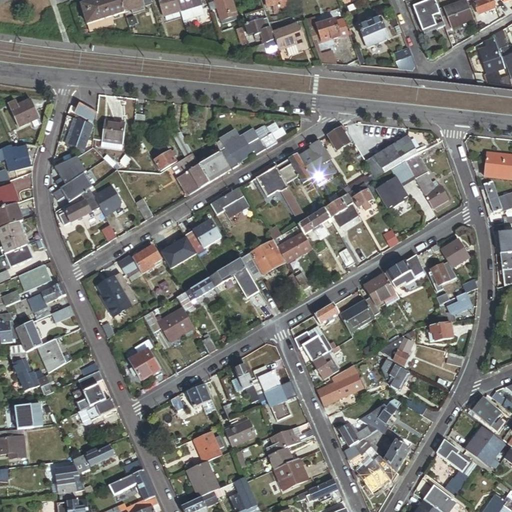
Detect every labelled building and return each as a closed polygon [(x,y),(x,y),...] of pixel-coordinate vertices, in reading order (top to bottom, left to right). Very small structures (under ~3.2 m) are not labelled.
[(123,13),(119,0),(96,0),(80,5),(80,6),(83,14),(86,24),(87,24),(108,18),(123,13)] [(130,11),(142,7),(139,0),(119,0),(123,13),(130,11)] [(156,0),(162,17),(178,12),(174,0),(156,0)] [(197,0),(174,0),(178,12),(200,6),(197,0)] [(219,22),(220,24),(225,23),(225,20),(234,17),(228,0),(212,0),(219,22)] [(288,0),(264,0),(266,7),(273,6),(274,14),(290,12),(289,5),(288,0)] [(497,9),(493,0),(488,0),(484,2),(476,5),(480,16),(497,9)] [(511,11),(511,0),(509,0),(510,1),(499,8),(505,16),(511,11)] [(440,12),(437,3),(416,11),(424,33),(437,28),(438,30),(445,28),(442,18),(443,18),(440,12)] [(474,22),(467,3),(463,4),(445,10),(447,17),(452,29),(474,22)] [(144,12),(142,7),(130,11),(132,16),(144,12)] [(244,17),(248,27),(265,21),(261,10),(244,17)] [(316,28),(315,26),(311,15),(303,17),(308,31),(316,28)] [(446,27),(448,31),(452,29),(447,17),(443,18),(446,27)] [(87,24),(89,31),(110,25),(108,18),(87,24)] [(333,20),(315,26),(316,28),(308,31),(313,45),(347,33),(342,19),(334,22),(333,20)] [(267,20),(265,21),(248,27),(245,28),(248,37),(255,34),(256,37),(262,34),(265,42),(271,40),(268,30),(269,29),(270,29),(267,20)] [(358,29),(362,39),(383,31),(379,21),(358,29)] [(271,33),(277,50),(301,42),(295,24),(271,33)] [(437,28),(424,33),(425,36),(438,30),(437,28)] [(271,40),(265,42),(266,44),(273,42),(269,29),(268,30),(271,40)] [(507,46),(502,30),(494,35),(499,48),(507,46)] [(244,45),(239,31),(234,33),(238,47),(244,45)] [(383,31),(362,39),(366,50),(388,41),(383,31)] [(505,67),(494,39),(484,42),(486,48),(481,50),(482,51),(479,52),(487,74),(496,71),(505,67)] [(378,68),(378,63),(363,62),(358,49),(354,50),(360,67),(378,68)] [(409,57),(410,57),(406,49),(394,54),(397,62),(409,57)] [(413,66),(409,57),(397,62),(394,54),(391,55),(397,69),(411,70),(413,66)] [(511,85),(507,75),(499,78),(496,71),(487,74),(484,75),(487,82),(511,85)] [(18,107),(12,110),(20,128),(33,122),(40,119),(32,101),(18,107)] [(98,114),(80,105),(77,111),(75,114),(75,115),(76,115),(78,116),(86,120),(96,125),(98,114)] [(137,114),(135,128),(145,129),(146,115),(137,114)] [(40,119),(33,122),(35,128),(43,125),(40,119)] [(86,151),(94,128),(84,124),(79,122),(70,146),(75,148),(84,151),(86,151)] [(103,141),(124,144),(127,125),(106,122),(103,141)] [(353,143),(344,128),(342,130),(351,145),(353,143)] [(351,145),(342,130),(329,137),(338,152),(351,145)] [(182,131),(173,135),(183,156),(192,152),(182,131)] [(258,141),(253,133),(242,140),(247,147),(258,141)] [(265,152),(279,144),(274,135),(259,143),(265,152)] [(225,149),(234,144),(229,137),(217,144),(222,151),(225,149)] [(407,137),(392,146),(403,146),(411,147),(413,147),(407,137)] [(247,147),(242,140),(242,139),(237,143),(234,144),(225,149),(229,155),(231,154),(234,159),(235,159),(249,151),(247,147)] [(124,144),(103,141),(102,147),(123,151),(124,144)] [(256,157),(265,152),(259,143),(258,141),(247,147),(249,151),(235,159),(238,164),(255,154),(256,157)] [(331,162),(320,143),(311,148),(312,151),(322,167),(324,166),(331,162)] [(392,146),(364,163),(372,176),(400,160),(397,155),(392,146)] [(403,146),(392,146),(397,155),(401,153),(405,150),(403,146)] [(6,158),(9,173),(31,168),(27,147),(17,150),(17,148),(12,150),(12,147),(4,150),(6,158)] [(401,153),(403,157),(406,156),(415,153),(411,147),(405,150),(401,153)] [(222,154),(221,152),(219,149),(198,162),(198,163),(201,167),(222,154)] [(325,169),(324,166),(322,167),(312,151),(300,158),(309,173),(308,173),(311,177),(325,169)] [(173,155),(171,152),(155,161),(161,172),(177,162),(174,157),(176,156),(175,154),(173,155)] [(194,155),(192,152),(183,156),(185,160),(194,155)] [(404,163),(406,162),(403,157),(401,153),(397,155),(400,160),(403,164),(404,163)] [(224,157),(222,154),(201,167),(211,184),(233,172),(224,157)] [(185,160),(178,164),(185,176),(179,180),(189,197),(202,190),(192,172),(189,168),(198,163),(198,162),(194,155),(185,160)] [(233,172),(240,167),(238,164),(235,159),(234,159),(232,160),(229,155),(224,157),(233,172)] [(426,171),(417,155),(416,156),(408,160),(406,162),(404,163),(413,179),(423,173),(426,171)] [(511,158),(486,155),(483,177),(511,180),(511,158)] [(106,156),(103,160),(115,170),(118,167),(106,156)] [(308,173),(298,156),(290,161),(294,168),(295,170),(300,178),(308,173)] [(89,174),(79,158),(57,169),(63,179),(58,183),(62,190),(86,176),(89,174)] [(391,170),(403,164),(400,160),(372,176),(374,180),(391,170)] [(294,168),(290,161),(284,164),(290,176),(283,180),(287,186),(300,178),(295,170),(293,171),(292,169),(294,168)] [(192,172),(201,167),(198,163),(189,168),(192,172)] [(413,179),(404,163),(403,164),(391,170),(395,177),(376,189),(388,210),(392,207),(393,210),(405,203),(404,201),(408,198),(401,188),(414,180),(413,179)] [(178,164),(172,168),(179,180),(185,176),(178,164)] [(284,164),(277,168),(283,180),(290,176),(284,164)] [(202,190),(211,184),(201,167),(192,172),(202,190)] [(283,180),(277,168),(257,180),(267,196),(277,190),(278,193),(282,194),(289,189),(287,186),(283,180)] [(313,180),(316,186),(330,177),(325,169),(311,177),(313,180)] [(0,185),(10,182),(6,171),(0,173),(0,185)] [(311,177),(308,173),(300,178),(304,185),(313,180),(311,177)] [(433,188),(423,173),(413,179),(414,180),(423,194),(433,188)] [(83,196),(90,191),(94,189),(86,176),(62,190),(55,195),(59,202),(66,197),(71,204),(83,196)] [(347,189),(349,191),(357,186),(365,181),(368,185),(365,179),(347,189)] [(365,187),(368,185),(365,181),(357,186),(359,190),(365,187)] [(491,183),(483,186),(488,201),(496,198),(491,183)] [(423,194),(432,211),(448,201),(439,185),(433,188),(423,194)] [(14,186),(5,189),(12,206),(20,203),(14,186)] [(358,191),(359,190),(357,186),(349,191),(351,195),(358,191)] [(367,192),(365,187),(359,190),(358,191),(361,196),(367,192)] [(0,211),(12,207),(12,206),(5,189),(0,191),(0,211)] [(292,195),(289,189),(282,194),(286,199),(292,195)] [(347,189),(326,202),(327,204),(349,191),(347,189)] [(101,209),(90,191),(83,196),(84,200),(86,204),(87,204),(92,214),(101,209)] [(249,207),(239,191),(233,194),(238,203),(224,211),(226,213),(229,219),(249,207)] [(347,197),(351,195),(349,191),(327,204),(329,208),(342,201),(347,197)] [(361,196),(358,191),(351,195),(347,197),(350,202),(352,201),(361,196)] [(373,201),(367,192),(361,196),(352,201),(357,208),(358,210),(362,208),(367,205),(373,201)] [(238,203),(233,194),(211,207),(218,218),(226,213),(224,211),(238,203)] [(511,206),(511,195),(511,194),(496,198),(501,210),(511,206)] [(306,223),(308,221),(306,218),(292,195),(286,199),(300,223),(301,225),(306,223)] [(350,202),(347,197),(342,201),(346,208),(352,204),(350,202)] [(501,210),(496,198),(488,201),(493,213),(501,210)] [(86,204),(84,200),(65,210),(65,211),(61,213),(62,216),(66,214),(86,204)] [(346,208),(342,201),(329,208),(325,211),(330,220),(347,209),(346,208)] [(145,203),(137,207),(140,213),(148,208),(145,203)] [(87,204),(86,204),(66,214),(71,223),(71,224),(92,214),(87,204)] [(23,221),(17,205),(12,207),(0,211),(0,230),(19,223),(23,221)] [(143,219),(136,208),(130,212),(129,209),(122,213),(130,226),(143,219)] [(148,208),(140,213),(146,223),(154,218),(148,208)] [(330,220),(325,211),(317,216),(308,221),(306,223),(311,231),(330,220)] [(308,221),(317,216),(315,212),(306,218),(308,221)] [(65,226),(71,223),(66,214),(62,216),(61,217),(65,226)] [(504,226),(511,225),(511,217),(503,218),(504,226)] [(194,232),(204,250),(221,240),(211,222),(194,232)] [(19,223),(0,230),(0,234),(8,255),(26,247),(21,234),(23,233),(19,223)] [(111,227),(118,239),(124,235),(118,223),(111,227)] [(311,231),(306,223),(301,225),(299,227),(304,234),(304,235),(311,231)] [(110,243),(118,239),(111,227),(103,232),(110,243)] [(280,228),(270,234),(274,242),(285,235),(280,228)] [(194,232),(186,237),(186,238),(194,251),(196,255),(204,250),(194,232)] [(390,250),(399,245),(391,232),(382,237),(390,250)] [(500,256),(511,254),(511,232),(497,234),(500,256)] [(304,234),(278,250),(282,256),(286,264),(287,265),(313,250),(304,235),(304,234)] [(179,235),(165,243),(164,244),(166,247),(173,259),(188,250),(182,240),(179,235)] [(165,243),(161,237),(154,241),(159,250),(166,247),(164,244),(165,243)] [(194,251),(186,238),(182,240),(188,250),(194,251)] [(449,265),(452,270),(470,259),(460,241),(441,251),(449,265)] [(278,250),(273,242),(269,245),(274,252),(278,250)] [(274,252),(269,245),(251,255),(251,256),(256,265),(275,254),(274,252)] [(441,250),(438,245),(432,249),(435,254),(441,250)] [(29,247),(26,247),(8,255),(6,255),(6,257),(8,262),(11,268),(34,260),(29,247)] [(139,256),(149,272),(155,268),(154,266),(162,262),(154,247),(139,256)] [(282,256),(278,250),(274,252),(275,254),(278,259),(282,256)] [(348,269),(356,264),(348,250),(340,255),(348,269)] [(441,251),(441,250),(435,254),(443,267),(447,266),(449,265),(441,251)] [(259,270),(278,259),(275,254),(256,265),(259,270)] [(511,271),(511,254),(500,256),(502,272),(511,271)] [(139,256),(133,260),(142,276),(149,272),(139,256)] [(256,265),(251,256),(242,262),(248,272),(247,272),(249,275),(259,270),(256,265)] [(259,270),(249,275),(253,283),(286,264),(282,256),(278,259),(259,270)] [(417,257),(406,264),(411,273),(416,281),(426,276),(417,257)] [(241,262),(226,271),(231,280),(246,271),(241,262)] [(411,273),(406,264),(387,275),(392,284),(411,273)] [(447,266),(443,267),(448,280),(452,279),(447,266)] [(45,267),(19,278),(25,293),(51,282),(45,267)] [(448,280),(443,267),(431,272),(432,274),(437,286),(438,288),(450,283),(448,280)] [(226,271),(209,281),(215,290),(231,280),(226,271)] [(511,284),(511,271),(502,272),(504,287),(511,284)] [(0,283),(11,279),(8,272),(0,275),(0,283)] [(416,281),(411,273),(392,284),(396,290),(405,285),(407,288),(416,282),(416,281)] [(310,289),(302,275),(296,279),(304,293),(310,289)] [(138,306),(121,276),(98,290),(115,319),(138,306)] [(385,306),(398,298),(385,276),(365,288),(372,300),(376,307),(384,303),(385,306)] [(215,290),(209,281),(191,291),(192,293),(196,301),(215,290)] [(466,295),(477,290),(474,282),(462,287),(464,290),(466,295)] [(67,296),(62,285),(54,289),(55,290),(59,300),(59,299),(67,296)] [(47,305),(59,300),(55,290),(42,295),(47,305)] [(464,290),(437,302),(439,307),(443,305),(445,304),(455,300),(466,295),(464,290)] [(18,293),(3,299),(7,308),(22,302),(18,293)] [(188,293),(176,300),(184,312),(186,316),(194,312),(190,305),(189,305),(185,298),(190,295),(188,293)] [(192,293),(190,295),(185,298),(189,305),(190,305),(196,301),(192,293)] [(42,295),(38,297),(42,307),(47,305),(42,295)] [(472,308),(466,295),(455,300),(461,313),(472,308)] [(376,307),(372,300),(366,303),(375,318),(380,315),(376,307)] [(461,313),(455,300),(445,304),(449,314),(450,317),(454,316),(474,312),(472,308),(461,313)] [(375,318),(366,303),(339,317),(350,335),(376,321),(375,318)] [(20,305),(13,308),(16,314),(22,312),(20,305)] [(443,305),(439,307),(443,326),(450,325),(455,324),(454,316),(450,317),(449,314),(445,315),(443,305)] [(76,317),(72,307),(53,315),(57,324),(76,317)] [(339,316),(333,307),(315,318),(320,327),(327,323),(333,320),(339,316)] [(13,308),(8,311),(9,315),(11,317),(16,314),(13,308)] [(36,314),(31,316),(34,324),(53,316),(49,309),(36,314)] [(184,312),(160,326),(163,332),(171,346),(195,332),(186,316),(184,312)] [(160,326),(153,314),(144,319),(154,337),(163,332),(160,326)] [(9,315),(0,315),(0,323),(10,322),(11,330),(16,330),(11,317),(9,315)] [(12,340),(11,330),(10,322),(0,323),(0,334),(1,338),(2,345),(13,343),(12,340)] [(20,339),(21,341),(29,338),(34,351),(38,349),(45,347),(34,324),(17,331),(20,339)] [(450,325),(443,326),(429,329),(432,341),(435,340),(437,349),(454,345),(450,325)] [(20,339),(17,331),(16,330),(11,330),(12,340),(20,339)] [(298,352),(303,349),(311,344),(307,337),(295,344),(298,352)] [(327,355),(333,352),(332,352),(328,344),(323,337),(318,340),(327,355)] [(27,354),(34,351),(29,338),(21,341),(24,346),(27,353),(27,354)] [(209,356),(216,352),(209,340),(202,344),(209,356)] [(327,355),(318,340),(311,344),(303,349),(312,364),(322,359),(327,355)] [(328,344),(332,352),(338,348),(334,341),(328,344)] [(403,341),(400,341),(374,356),(388,362),(389,361),(393,363),(394,361),(403,341)] [(412,345),(403,341),(394,361),(393,363),(404,368),(408,359),(406,358),(412,345)] [(66,365),(56,342),(45,347),(38,349),(50,375),(66,365)] [(134,350),(139,358),(148,352),(153,350),(148,342),(134,350)] [(10,348),(10,356),(27,353),(24,346),(10,348)] [(339,355),(337,350),(333,352),(327,355),(330,360),(339,355)] [(151,376),(158,371),(148,352),(139,358),(129,363),(140,382),(151,376)] [(34,370),(27,354),(27,353),(10,356),(11,360),(13,364),(15,370),(17,373),(20,382),(30,378),(28,373),(34,370)] [(465,359),(449,354),(446,365),(462,369),(465,359)] [(327,355),(322,359),(333,377),(338,374),(330,360),(327,355)] [(333,377),(322,359),(312,364),(316,371),(319,376),(323,383),(333,377)] [(245,367),(242,361),(237,364),(239,370),(245,367)] [(99,371),(96,364),(82,371),(85,378),(99,371)] [(252,385),(245,367),(239,370),(234,372),(238,381),(243,392),(248,390),(253,387),(252,385)] [(253,374),(257,382),(269,377),(266,368),(253,374)] [(409,376),(397,369),(389,383),(389,385),(392,387),(391,389),(399,393),(409,376)] [(46,377),(44,371),(35,374),(36,375),(38,381),(46,377)] [(161,376),(158,371),(151,376),(153,381),(161,376)] [(104,381),(100,372),(79,382),(83,390),(104,381)] [(30,378),(20,382),(25,393),(41,387),(38,381),(36,375),(30,378)] [(265,396),(278,390),(272,376),(269,377),(257,382),(252,385),(253,387),(258,399),(265,396)] [(46,377),(38,381),(41,387),(45,397),(53,393),(46,377)] [(243,392),(238,381),(231,384),(236,395),(243,392)] [(352,393),(350,387),(347,381),(327,389),(333,403),(353,395),(352,393)] [(205,388),(203,383),(191,390),(192,393),(205,388)] [(107,403),(100,386),(84,393),(88,401),(92,410),(107,403)] [(260,402),(258,399),(253,387),(248,390),(254,404),(260,402)] [(212,403),(205,388),(192,393),(187,395),(194,411),(202,407),(212,403)] [(285,404),(278,390),(265,396),(271,410),(285,404)] [(502,405),(506,400),(496,393),(492,398),(502,405)] [(496,409),(481,398),(471,410),(472,411),(477,414),(486,421),(491,415),(496,409)] [(385,407),(392,403),(390,399),(383,402),(385,407)] [(88,401),(78,405),(82,414),(88,412),(91,411),(92,410),(88,401)] [(401,406),(394,402),(392,403),(385,407),(381,409),(385,412),(389,406),(396,411),(401,406)] [(108,406),(107,403),(92,410),(91,411),(95,420),(117,411),(114,403),(108,406)] [(206,416),(215,412),(212,403),(202,407),(206,416)] [(426,410),(413,403),(409,410),(422,417),(426,410)] [(42,405),(31,406),(33,428),(44,427),(44,424),(44,422),(41,422),(39,411),(42,410),(42,405)] [(229,423),(237,420),(231,405),(223,409),(229,423)] [(16,423),(17,430),(33,428),(31,406),(15,408),(15,416),(16,423)] [(385,426),(396,411),(389,406),(385,412),(381,409),(371,415),(372,415),(379,421),(385,425),(385,426)] [(503,414),(496,409),(491,415),(497,421),(503,414)] [(92,422),(88,412),(82,414),(72,419),(75,427),(76,428),(83,425),(84,425),(86,426),(91,424),(92,422)] [(48,421),(44,422),(44,424),(47,424),(47,426),(57,425),(52,414),(48,416),(48,421)] [(379,421),(372,415),(361,421),(374,429),(379,421)] [(497,421),(491,415),(486,421),(493,427),(497,421)] [(75,427),(72,419),(65,423),(68,430),(75,427)] [(367,426),(360,421),(351,427),(355,430),(361,427),(362,429),(367,426)] [(383,428),(385,425),(379,421),(374,429),(385,436),(388,431),(383,428)] [(249,423),(225,433),(232,450),(256,439),(249,423)] [(378,432),(367,426),(362,429),(352,435),(358,444),(363,442),(367,439),(378,432)] [(483,429),(480,426),(464,450),(467,453),(483,429)] [(355,447),(358,444),(352,435),(348,428),(348,427),(339,433),(349,450),(355,447)] [(355,430),(351,427),(348,428),(352,435),(362,429),(361,427),(355,430)] [(489,470),(505,445),(483,429),(467,453),(489,470)] [(17,431),(17,430),(0,432),(0,455),(8,455),(11,455),(12,460),(26,458),(23,430),(17,431)] [(388,431),(385,436),(397,443),(400,437),(389,430),(388,431)] [(291,432),(271,440),(274,447),(277,454),(286,450),(314,438),(312,431),(295,439),(291,432)] [(383,435),(378,432),(367,439),(371,442),(383,435)] [(206,465),(222,458),(212,434),(193,443),(203,466),(206,465)] [(371,442),(367,439),(363,442),(369,448),(380,459),(383,455),(379,451),(371,442)] [(358,444),(355,447),(362,455),(369,448),(363,442),(358,444)] [(397,475),(411,452),(395,442),(392,448),(390,451),(384,462),(386,465),(397,475)] [(455,450),(445,442),(437,456),(445,462),(452,453),(453,454),(455,450)] [(163,456),(177,450),(174,443),(160,450),(163,456)] [(274,447),(267,450),(270,457),(277,454),(274,447)] [(110,449),(100,453),(90,457),(86,459),(90,469),(114,458),(110,449)] [(270,457),(268,458),(274,472),(292,464),(286,450),(277,454),(270,457)] [(472,463),(455,450),(453,454),(469,466),(472,463)] [(469,466),(453,454),(452,453),(445,462),(460,473),(462,475),(469,466)] [(86,459),(85,457),(72,462),(77,474),(90,469),(86,459)] [(386,465),(384,462),(383,461),(359,478),(362,482),(380,469),(386,465)] [(69,464),(69,462),(49,464),(50,470),(68,467),(67,464),(69,464)] [(307,482),(298,462),(292,464),(274,472),(273,473),(282,493),(307,482)] [(469,480),(478,468),(472,463),(469,466),(462,475),(469,480)] [(206,465),(203,466),(190,472),(184,475),(183,475),(195,502),(201,499),(212,494),(218,491),(206,465)] [(391,484),(397,475),(386,465),(380,469),(391,484)] [(144,472),(141,466),(130,471),(132,477),(134,477),(144,472)] [(181,469),(184,475),(190,472),(188,466),(181,469)] [(0,480),(8,479),(7,469),(0,470),(0,480)] [(391,484),(380,469),(362,482),(372,495),(383,487),(384,489),(391,484)] [(58,496),(75,494),(73,480),(72,472),(67,473),(66,470),(61,471),(62,477),(69,476),(69,478),(56,480),(58,496)] [(155,498),(144,472),(134,477),(138,486),(145,502),(145,503),(155,498)] [(464,487),(469,480),(462,475),(460,473),(455,479),(464,487)] [(134,477),(132,477),(121,482),(125,491),(138,486),(134,477)] [(78,478),(73,480),(75,494),(84,493),(83,490),(78,478)] [(455,499),(464,487),(455,479),(454,480),(453,480),(445,491),(455,499)] [(250,490),(245,480),(234,484),(239,494),(239,495),(250,490)] [(121,482),(111,486),(115,496),(125,491),(121,482)] [(338,491),(334,482),(308,493),(309,493),(311,497),(313,502),(319,499),(329,495),(338,491)] [(89,488),(83,490),(84,493),(86,497),(92,495),(89,488)] [(456,504),(435,488),(431,492),(434,494),(430,499),(428,497),(424,502),(436,511),(451,511),(453,509),(456,504)] [(257,507),(250,490),(239,495),(246,511),(257,507)] [(311,497),(309,493),(297,498),(299,502),(306,499),(311,497)] [(212,494),(201,499),(201,501),(206,511),(217,506),(212,494)] [(239,494),(232,497),(238,511),(242,511),(246,511),(239,495),(239,494)] [(329,495),(319,499),(322,505),(332,500),(329,495)] [(492,511),(510,511),(509,511),(511,507),(509,505),(501,499),(492,511)] [(159,507),(156,501),(146,505),(148,511),(153,509),(159,507)] [(201,501),(181,510),(182,511),(203,511),(206,511),(201,501)] [(79,511),(79,509),(78,502),(67,503),(67,511),(79,511)] [(146,511),(148,511),(146,505),(145,503),(145,502),(126,510),(121,511),(146,511)] [(67,511),(67,503),(56,505),(56,511),(67,511)]
